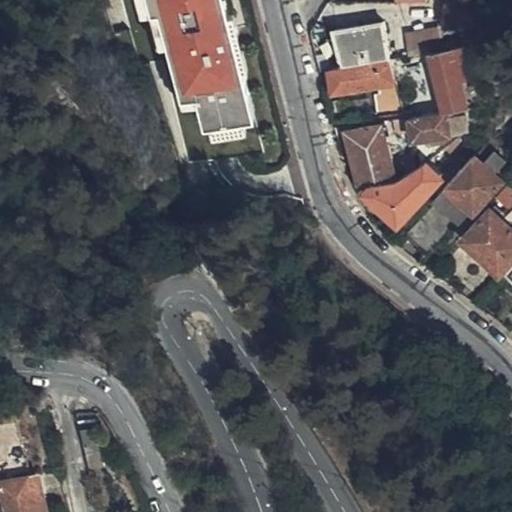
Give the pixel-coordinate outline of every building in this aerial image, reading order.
[(220,0),(130,0),(136,22),(145,20),(153,53),(161,51),(177,113),(193,109),(198,130),(206,128),(208,139),(243,130),(240,118),(251,115),(240,71),(248,69),(242,41),(233,7),(223,10),(220,0)] [(358,20),(389,16),(395,54),(442,47),(435,0),(413,0),(356,9),(358,20)] [(492,0),(456,0),(453,30),(481,34),(491,6),(492,0)] [(344,67),(390,59),(384,23),(336,30),(339,46),(344,67)] [(453,49),(430,53),(442,111),(450,109),(466,106),(453,49)] [(391,66),(390,59),(344,67),(329,69),(331,79),(333,92),(372,86),(374,97),(366,99),(369,117),(400,111),(391,66)] [(442,111),(410,117),(415,140),(420,140),(421,145),(446,141),(445,135),(454,134),(450,109),(442,111)] [(394,181),(397,180),(384,125),(348,132),(354,158),(361,188),(371,184),(394,181)] [(502,182),(476,159),(437,202),(452,218),(461,225),(502,182)] [(426,161),(416,168),(402,178),(397,180),(394,181),(371,184),(369,188),(365,193),(382,209),(398,224),(443,178),(426,161)] [(511,186),(506,183),(494,201),(508,210),(511,204),(511,186)] [(433,207),(407,235),(425,251),(451,225),(433,207)] [(511,262),(511,230),(491,211),(465,238),(481,254),(502,273),(511,262)] [(13,416),(0,421),(0,466),(30,453),(13,416)] [(97,425),(80,429),(86,457),(102,451),(97,425)] [(37,511),(46,510),(39,475),(1,484),(6,511),(37,511)]
